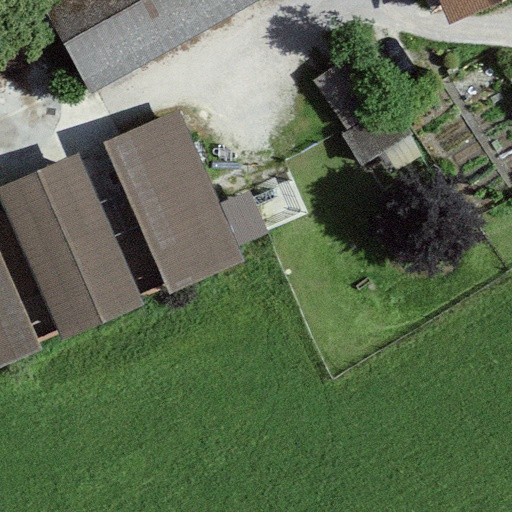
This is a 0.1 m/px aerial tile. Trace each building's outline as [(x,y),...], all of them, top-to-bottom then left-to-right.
[(44,0),(91,85),(243,0),(44,0)] [(317,81),(347,125),(372,107),(342,64),(317,81)] [(346,134),(365,161),(409,131),(390,104),(346,134)] [(111,148),(169,283),(233,255),(175,120),(111,148)] [(10,191),(68,326),(129,300),(71,165),(10,191)] [(0,356),(32,343),(0,268),(0,356)]
